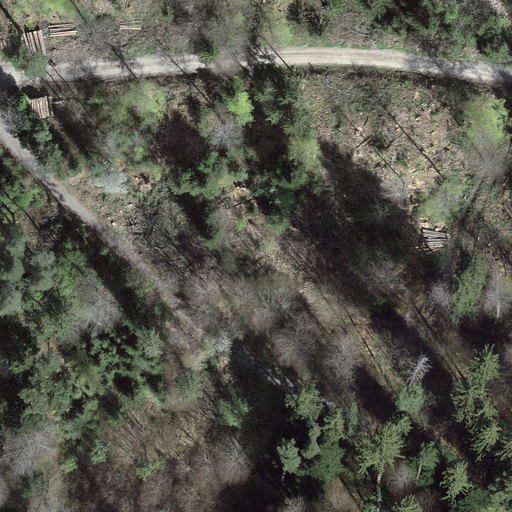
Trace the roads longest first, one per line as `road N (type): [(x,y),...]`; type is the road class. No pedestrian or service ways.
road 1 (track): [(0,127),(175,308),(248,368),(463,463),(494,511)]
road 2 (track): [(511,73),(283,53),(0,80)]
